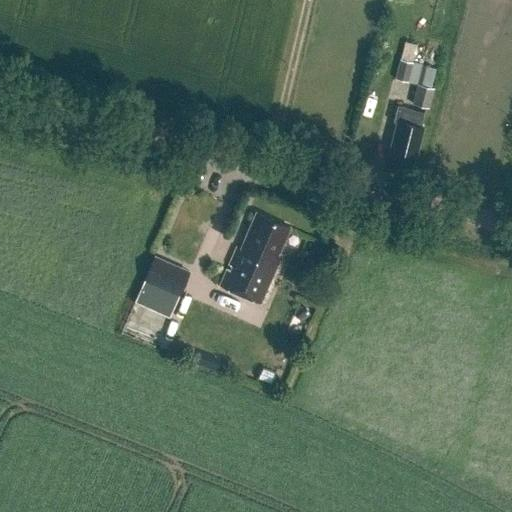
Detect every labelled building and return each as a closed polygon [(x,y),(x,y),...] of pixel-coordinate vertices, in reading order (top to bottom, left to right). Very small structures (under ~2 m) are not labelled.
[(412,62),(399,59),(395,79),(407,82),(412,62)] [(426,80),(435,83),(439,65),(429,63),(426,80)] [(433,88),(417,84),(412,103),(429,107),(433,88)] [(396,121),(389,152),(414,158),(422,125),(419,124),(422,110),(396,104),(392,120),(396,121)] [(257,214),(243,245),(240,243),(221,285),(259,302),(280,255),(276,254),(288,227),(257,214)] [(155,252),(134,299),(168,314),(189,268),(155,252)]
